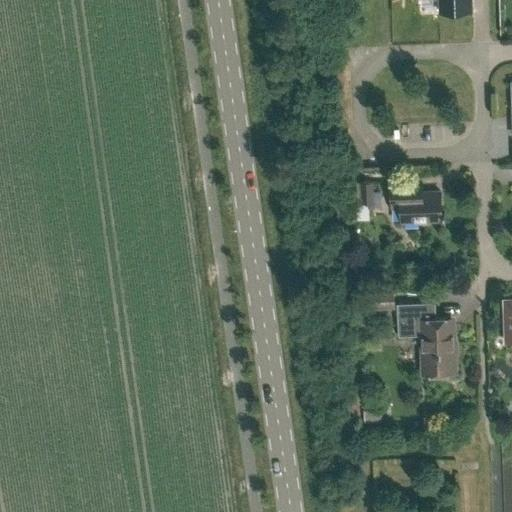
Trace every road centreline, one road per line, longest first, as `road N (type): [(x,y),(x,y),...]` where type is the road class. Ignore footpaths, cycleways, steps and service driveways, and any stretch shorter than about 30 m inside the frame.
road 1 (secondary): [(289,511),(217,0)]
road 2 (residential): [(484,150),(381,149),(359,124),(358,92),(392,55),(482,53)]
road 3 (residential): [(489,271),(484,150)]
